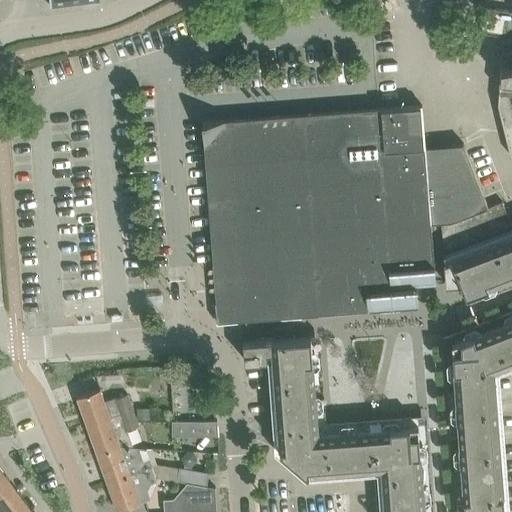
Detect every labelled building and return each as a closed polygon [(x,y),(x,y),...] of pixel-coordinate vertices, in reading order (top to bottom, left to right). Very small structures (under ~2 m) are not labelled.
[(507,28),(510,10),(483,6),(479,32),(506,36),(507,28)] [(511,155),(511,63),(502,66),(498,102),(511,155)] [(432,221),(434,221),(430,164),(426,164),(422,105),(423,105),(423,104),(422,104),(421,103),(420,103),(420,104),(225,119),(225,118),(203,121),(205,142),(206,142),(217,282),(220,319),(218,319),(218,320),(390,307),(388,289),(417,286),(416,284),(437,283),(435,264),(434,264),(431,225),(432,225),(432,221)] [(471,161),(430,164),(434,221),(442,220),(442,223),(489,205),(464,142),(462,143),(462,144),(464,144),(471,161)] [(503,200),(489,205),(442,223),(444,247),(453,246),(511,223),(503,200)] [(511,232),(446,258),(445,258),(447,282),(448,282),(448,281),(462,280),(467,292),(468,292),(469,294),(511,277),(511,232)] [(388,289),(390,307),(419,305),(419,304),(418,304),(417,286),(388,289)] [(511,315),(450,339),(463,511),(505,511),(495,376),(511,369),(511,315)] [(374,466),(377,511),(428,511),(421,420),(321,428),(314,335),(244,340),(245,359),(267,358),(269,387),(276,387),(280,448),(308,471),(374,466)] [(88,423),(133,408),(128,393),(106,401),(101,387),(78,395),(88,423)] [(150,406),(137,407),(137,418),(150,418),(150,406)] [(118,444),(134,445),(128,427),(138,423),(133,408),(88,423),(98,451),(118,444)] [(171,418),(171,437),(218,435),(217,416),(171,418)] [(108,480),(153,465),(150,456),(144,459),(140,446),(134,445),(118,444),(98,451),(108,480)] [(0,494),(14,483),(0,465),(0,494)] [(152,482),(158,479),(153,465),(108,480),(119,509),(137,502),(151,498),(148,488),(152,482)] [(178,480),(188,481),(208,485),(210,471),(180,466),(178,480)] [(188,481),(189,511),(217,509),(217,486),(208,485),(188,481)] [(0,511),(25,511),(32,507),(14,483),(0,494),(0,511)]
